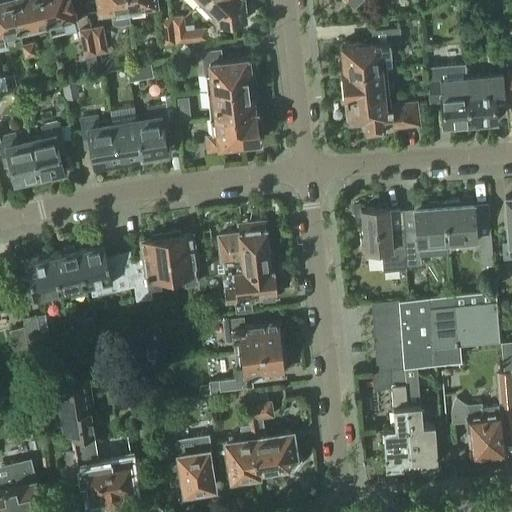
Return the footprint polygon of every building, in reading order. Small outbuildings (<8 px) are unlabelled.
[(0,0),(0,33),(18,29),(11,0),(0,0)] [(11,0),(18,29),(48,21),(42,0),(11,0)] [(50,31),(79,24),(77,14),(73,0),(42,0),(48,21),(50,31)] [(130,17),(128,5),(127,0),(98,0),(100,9),(111,7),(113,22),(116,24),(130,22),(130,17)] [(204,0),(214,11),(211,14),(218,21),(247,18),(246,8),(248,5),(247,0),(204,0)] [(511,15),(511,2),(503,3),(504,16),(511,15)] [(187,43),(185,28),(183,13),(172,15),(176,45),(187,43)] [(165,46),(176,45),(172,15),(161,16),(161,17),(165,46)] [(107,51),(102,25),(91,27),(96,53),(107,51)] [(185,28),(187,43),(208,40),(206,29),(194,31),(194,26),(185,28)] [(96,53),(91,27),(80,29),(89,75),(100,73),(96,53)] [(340,42),(341,57),(339,57),(340,70),(384,67),(383,54),(391,53),(390,41),(400,40),(399,27),(376,29),(377,41),(358,42),(358,41),(340,42)] [(38,53),(35,40),(22,44),(25,57),(38,53)] [(254,69),(251,69),(249,55),(222,58),(221,47),(202,49),(205,75),(210,74),(211,88),(256,83),(254,69)] [(467,122),(469,122),(466,75),(465,62),(439,64),(439,52),(426,53),(428,79),(428,88),(429,101),(441,100),(442,124),(452,123),(452,127),(468,126),(467,122)] [(386,91),(384,67),(340,70),(342,95),(386,92),(386,91)] [(494,96),(504,95),(503,72),(466,75),(469,122),(496,120),(494,96)] [(65,98),(80,94),(76,78),(61,82),(65,98)] [(428,79),(417,80),(418,89),(428,88),(428,79)] [(257,98),(256,83),(211,88),(215,115),(256,110),(254,98),(257,98)] [(40,94),(29,91),(24,106),(35,110),(40,94)] [(386,103),(386,92),(342,95),(342,98),(346,97),(348,112),(345,115),(345,120),(349,123),(355,123),(357,120),(361,119),(361,124),(365,124),(366,129),(380,128),(381,131),(393,130),(393,126),(419,125),(417,101),(386,103)] [(149,116),(136,118),(142,156),(167,152),(164,128),(168,127),(165,105),(148,107),(149,116)] [(261,140),(259,126),(262,126),(261,113),(257,113),(257,110),(256,110),(215,115),(210,116),(212,133),(206,134),(208,152),(233,149),(233,144),(261,140)] [(94,163),(118,159),(112,121),(99,123),(98,115),(81,117),(85,140),(90,139),(94,163)] [(118,159),(142,156),(136,118),(112,121),(118,159)] [(45,135),(31,138),(39,175),(64,169),(59,147),(64,146),(58,123),(43,127),(45,135)] [(0,152),(3,152),(4,159),(9,158),(15,181),(39,175),(31,138),(30,139),(17,142),(15,134),(0,137),(0,152)] [(511,194),(506,195),(507,212),(505,212),(506,226),(508,226),(509,241),(503,242),(504,255),(511,254),(511,194)] [(460,203),(460,200),(445,201),(448,241),(475,238),(477,259),(493,257),(490,223),(475,224),(474,202),(460,203)] [(448,241),(445,201),(428,202),(429,205),(415,207),(417,228),(405,229),(407,264),(421,262),(420,243),(448,241)] [(361,208),(365,251),(380,250),(382,270),(406,268),(406,264),(407,264),(405,229),(403,205),(361,208)] [(208,273),(223,272),(274,266),(273,251),(268,251),(265,220),(253,221),(254,230),(221,233),(223,255),(206,257),(208,272),(208,273)] [(172,274),(184,272),(186,288),(203,286),(208,272),(206,257),(205,253),(195,255),(194,243),(191,244),(190,232),(184,233),(183,231),(167,233),(172,274)] [(159,276),(172,274),(167,233),(149,235),(149,237),(143,238),(144,250),(142,250),(143,256),(132,258),(133,273),(128,274),(129,286),(134,284),(136,299),(152,297),(151,284),(160,283),(159,276)] [(89,245),(78,247),(86,284),(90,283),(92,294),(129,286),(128,274),(133,273),(132,258),(131,248),(107,254),(103,240),(102,240),(103,242),(101,242),(100,239),(88,242),(89,245)] [(53,253),(61,290),(86,284),(78,247),(76,248),(75,245),(63,248),(64,250),(53,253)] [(27,258),(27,259),(36,296),(38,296),(38,295),(61,290),(53,253),(50,254),(49,251),(38,253),(39,256),(30,258),(29,258),(27,258)] [(274,266),(223,272),(226,298),(235,297),(237,311),(253,309),(251,298),(264,296),(263,294),(275,293),(273,282),(276,282),(274,266)] [(403,353),(404,365),(460,361),(459,342),(500,338),(496,289),(409,298),(398,299),(400,312),(401,326),(402,339),(403,353)] [(498,311),(510,310),(509,303),(503,298),(497,299),(498,311)] [(373,315),(400,312),(398,299),(371,301),(373,315)] [(401,326),(400,312),(373,315),(374,328),(401,326)] [(36,314),(23,317),(24,325),(27,342),(42,339),(36,314)] [(281,346),(284,345),(282,327),(279,327),(278,320),(267,321),(267,320),(244,322),(243,315),(223,317),(225,340),(233,339),(235,351),(281,346)] [(123,322),(125,334),(137,333),(135,321),(123,322)] [(144,322),(146,334),(159,333),(158,321),(144,322)] [(24,325),(10,329),(16,351),(28,347),(27,342),(24,325)] [(375,341),(402,339),(401,326),(374,328),(375,341)] [(403,353),(402,339),(375,341),(377,355),(403,353)] [(284,371),(283,364),(286,364),(284,345),(281,346),(235,351),(238,376),(250,375),(250,377),(252,376),(273,374),(272,372),(284,371)] [(511,348),(502,349),(504,370),(511,368),(511,348)] [(404,367),(404,365),(403,353),(377,355),(378,369),(390,368),(404,367)] [(385,465),(387,465),(390,468),(397,468),(401,464),(411,463),(407,404),(406,388),(405,369),(404,367),(390,368),(394,425),(382,426),(385,465)] [(250,377),(250,375),(238,376),(209,379),(209,382),(201,383),(202,393),(235,389),(235,387),(253,385),(252,376),(250,377)] [(90,509),(101,507),(109,511),(110,511),(119,511),(124,504),(137,502),(133,474),(142,472),(140,459),(130,458),(130,457),(99,462),(93,424),(97,422),(91,383),(56,389),(65,447),(75,446),(77,461),(67,462),(70,476),(66,477),(69,494),(87,492),(90,509)] [(407,404),(411,463),(422,462),(426,466),(433,465),(436,461),(438,461),(435,422),(423,423),(421,403),(413,404),(412,388),(406,388),(407,404)] [(236,400),(245,398),(244,389),(238,390),(234,390),(236,400)] [(473,455),(489,452),(493,455),(499,454),(502,451),(505,451),(504,442),(511,441),(511,394),(500,395),(501,403),(482,406),(481,402),(469,404),(457,395),(454,398),(451,409),(453,421),(468,419),(473,455)] [(272,399),(247,402),(257,469),(287,464),(288,470),(295,469),(303,459),(302,451),(296,452),(292,428),(267,432),(266,426),(260,427),(259,416),(274,413),(272,399)] [(243,436),(216,440),(221,471),(231,469),(232,476),(258,472),(257,469),(247,402),(247,401),(233,403),(236,419),(241,418),(243,430),(242,430),(243,436)] [(171,485),(184,483),(185,490),(188,489),(189,492),(200,491),(200,488),(214,485),(208,447),(212,447),(209,431),(193,434),(193,438),(177,441),(181,462),(168,464),(171,485)] [(42,511),(35,479),(31,480),(26,461),(13,464),(9,465),(11,473),(0,475),(0,511),(42,511)]
